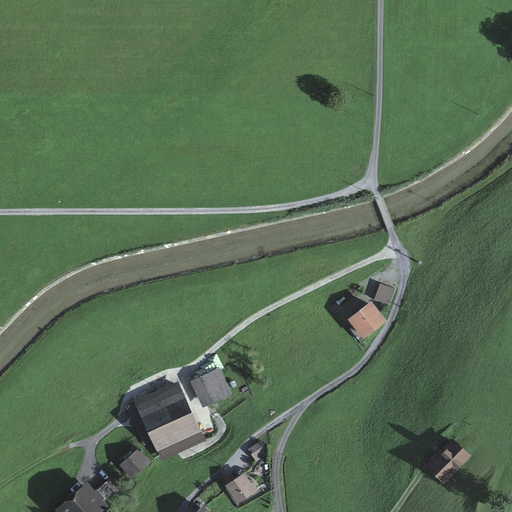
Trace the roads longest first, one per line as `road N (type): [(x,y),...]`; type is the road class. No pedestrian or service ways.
road 1 (track): [(398,246),(255,317),(194,365),(132,395),(106,431),(0,486)]
road 2 (track): [(374,182),(272,207),(0,213)]
road 3 (residential): [(380,0),(374,182),(404,262),(392,317)]
